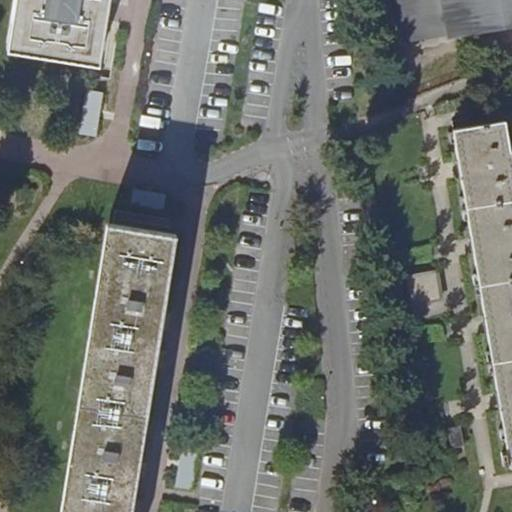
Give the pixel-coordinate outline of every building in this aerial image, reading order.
[(12,0),(5,44),(97,59),(107,6),(98,4),(99,0),(12,0)] [(511,32),(511,0),(403,0),(415,51),(450,45),(511,32)] [(511,155),(508,156),(502,125),(452,132),(509,469),(511,468),(511,180),(510,172),(511,171),(511,155)] [(66,511),(129,511),(173,240),(112,230),(66,511)] [(449,428),(452,447),(464,445),(461,426),(449,428)] [(196,486),(199,449),(182,448),(179,485),(196,486)]
